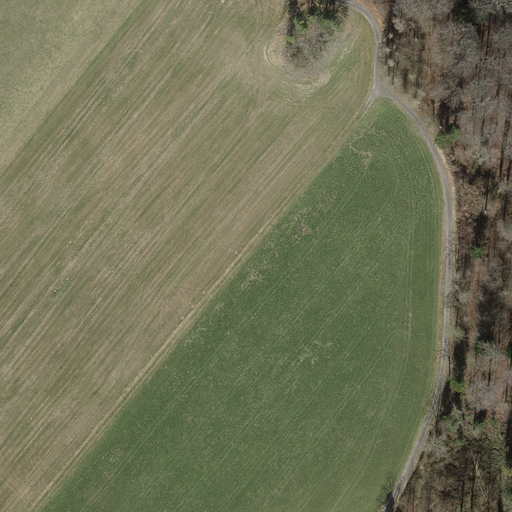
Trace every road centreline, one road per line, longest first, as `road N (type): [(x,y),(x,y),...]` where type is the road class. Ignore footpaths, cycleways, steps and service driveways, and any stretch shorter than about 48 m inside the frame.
road 1 (track): [(384,511),(441,377),(449,205),(424,130),(378,82),(374,23),(334,0)]
road 2 (track): [(380,86),(30,511)]
road 3 (track): [(0,167),(132,0)]
